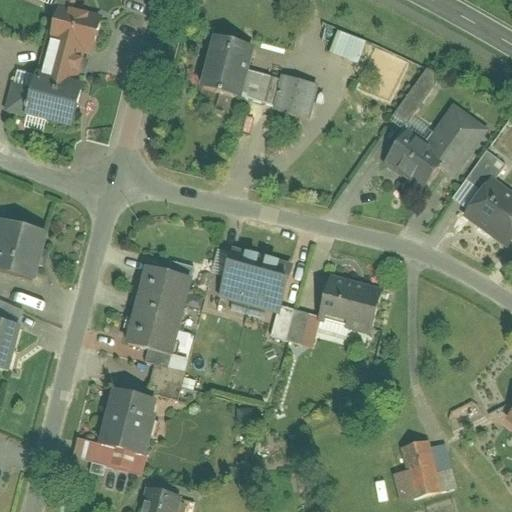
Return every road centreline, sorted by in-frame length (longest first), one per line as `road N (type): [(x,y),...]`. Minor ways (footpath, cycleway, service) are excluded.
road 1 (residential): [(112,187),(329,232),(417,258),(511,305)]
road 2 (residential): [(112,187),(28,511)]
road 3 (residential): [(160,0),(112,187)]
